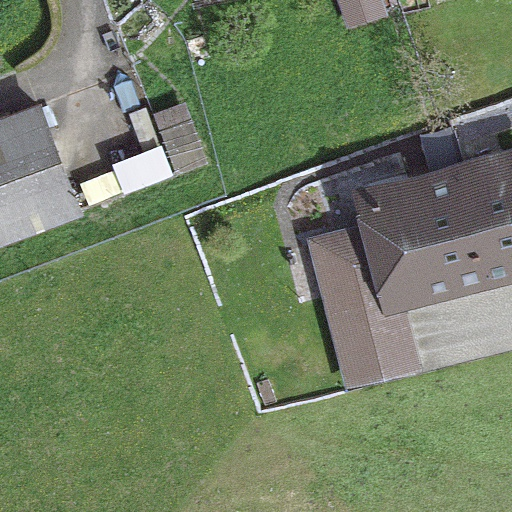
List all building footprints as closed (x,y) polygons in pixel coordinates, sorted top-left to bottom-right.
[(377,13),(376,12),(372,0),(340,0),(348,22),(377,13)] [(184,103),(157,112),(176,167),(203,158),(184,103)] [(0,238),(74,211),(34,107),(0,120),(0,238)] [(160,143),(116,158),(126,186),(170,171),(160,143)] [(511,157),(364,196),(371,224),(315,238),(349,370),(407,355),(392,297),(511,266),(511,157)]
